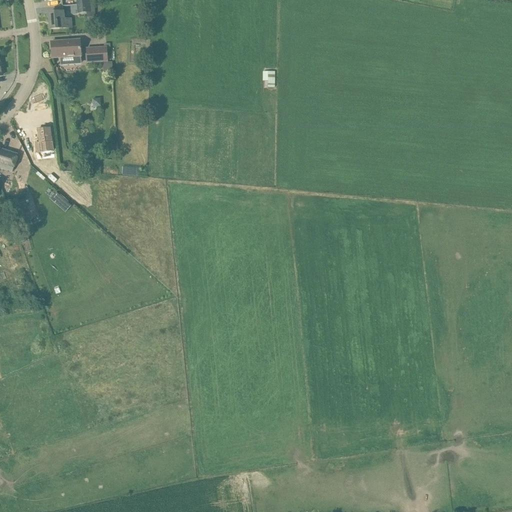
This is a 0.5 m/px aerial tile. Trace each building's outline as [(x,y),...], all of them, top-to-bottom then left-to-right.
[(93,4),(77,5),(77,14),(86,13),(87,18),(94,17),(93,4)] [(64,20),(64,12),(48,13),(50,30),(71,28),(70,19),(64,20)] [(81,56),(80,40),(51,42),(52,58),(81,56)] [(108,62),(107,47),(86,49),(87,63),(108,62)] [(265,70),(264,80),(270,81),(270,87),(276,87),(277,71),(265,70)] [(37,159),(36,153),(53,151),(50,127),(37,129),(38,142),(34,143),(36,159),(37,159)] [(0,168),(12,172),(18,155),(0,148),(0,168)] [(29,224),(23,205),(11,209),(17,228),(29,224)]
